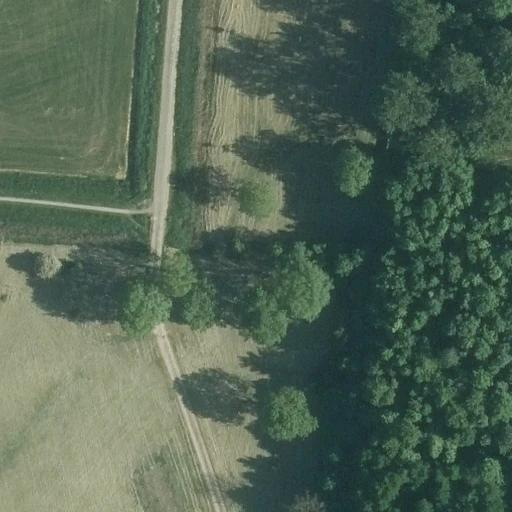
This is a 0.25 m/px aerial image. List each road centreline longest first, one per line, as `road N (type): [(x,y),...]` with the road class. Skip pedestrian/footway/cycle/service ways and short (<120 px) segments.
road 1 (track): [(228,511),(150,314),(157,221)]
road 2 (unclassified): [(157,221),(174,0)]
